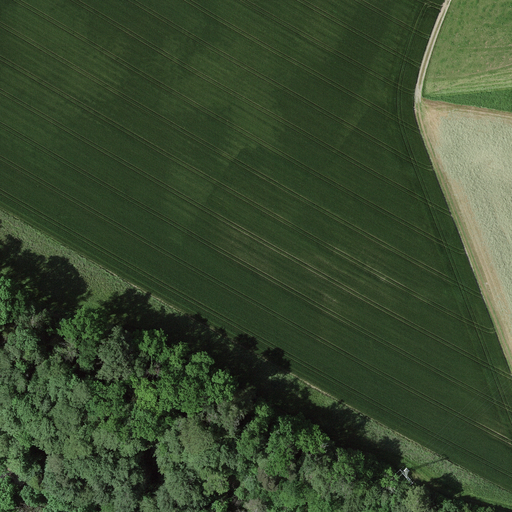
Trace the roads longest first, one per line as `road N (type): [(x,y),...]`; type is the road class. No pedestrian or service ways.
road 1 (track): [(446,0),(418,102),(511,357)]
road 2 (unclassified): [(108,511),(0,457)]
